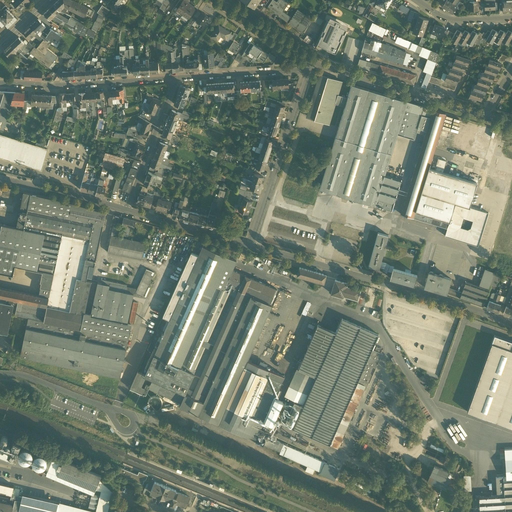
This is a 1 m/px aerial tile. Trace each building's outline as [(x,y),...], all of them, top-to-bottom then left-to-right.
[(16,6),(20,10),(24,6),(24,7),(27,5),(26,4),(30,0),(29,0),(13,0),(12,2),(16,6)] [(59,0),(58,0),(54,4),(60,10),(62,8),(65,6),(59,0)] [(59,0),(65,6),(66,7),(68,8),(72,0),(59,0)] [(72,0),(68,8),(84,16),(85,13),(88,8),(72,0)] [(118,6),(121,2),(117,0),(110,0),(107,4),(112,7),(113,8),(113,9),(113,10),(113,11),(113,10),(114,12),(115,12),(117,12),(118,11),(118,9),(118,8),(117,7),(118,6)] [(176,11),(182,15),(189,4),(183,0),(178,7),(176,11)] [(278,16),(288,23),(292,18),(283,12),(289,2),(286,0),(278,0),(280,1),(278,3),(273,0),(272,0),(271,2),(267,7),(268,7),(279,15),(278,16)] [(378,0),(376,3),(381,6),(385,8),(386,9),(390,0),(378,0)] [(447,10),(452,3),(449,1),(447,0),(445,0),(441,6),(447,10)] [(484,0),(484,3),(485,10),(495,9),(495,7),(497,7),(497,4),(496,4),(495,2),(495,1),(489,1),(489,0),(484,0)] [(503,11),(511,10),(511,1),(506,2),(503,2),(503,5),(503,11)] [(469,2),(470,11),(477,11),(477,6),(477,2),(469,2)] [(456,6),(455,5),(452,3),(447,10),(452,14),(456,8),(457,7),(456,6)] [(54,4),(49,8),(55,15),(57,12),(60,10),(54,4)] [(195,8),(189,4),(182,15),(188,19),(191,15),(195,8)] [(398,9),(406,14),(409,9),(401,4),(398,9)] [(98,14),(99,14),(102,15),(107,9),(102,5),(97,13),(98,14)] [(359,10),(358,14),(359,14),(362,13),(365,8),(358,6),(357,10),(359,10)] [(65,21),(55,15),(49,8),(45,13),(49,16),(51,17),(51,16),(64,23),(65,21)] [(14,16),(9,11),(7,9),(5,11),(4,12),(0,16),(1,16),(7,23),(14,16)] [(288,24),(302,33),(312,19),(297,10),(292,18),(288,23),(288,24)] [(414,18),(416,13),(410,11),(407,19),(413,21),(414,18)] [(55,15),(65,21),(67,18),(57,12),(55,15)] [(196,20),(203,25),(209,17),(201,12),(196,20)] [(313,21),(320,25),(323,20),(316,16),(313,21)] [(413,32),(422,35),(428,19),(419,16),(418,19),(413,32)] [(68,22),(85,33),(88,28),(70,17),(68,22)] [(187,25),(190,27),(195,19),(193,17),(187,25)] [(348,26),(330,18),(328,21),(335,24),(336,22),(340,24),(339,26),(346,30),(348,26)] [(38,19),(31,26),(37,32),(39,30),(44,25),(38,19)] [(322,35),(317,45),(327,49),(335,53),(341,41),(340,40),(343,34),(344,34),(346,30),(339,26),(340,24),(336,22),(335,24),(328,21),(324,31),(325,31),(323,36),(322,35)] [(96,22),(92,30),(97,32),(101,25),(96,22)] [(386,29),(372,23),(369,30),(382,37),(386,29)] [(432,32),(436,34),(442,36),(444,31),(445,28),(435,24),(434,27),(432,32)] [(211,37),(216,40),(219,35),(226,40),(230,33),(218,25),(211,37)] [(34,35),(37,32),(31,26),(23,33),(29,39),(34,35)] [(94,38),(97,32),(92,30),(89,28),(86,34),(94,38)] [(458,41),(459,40),(463,33),(460,31),(460,32),(457,30),(454,34),(451,39),(451,40),(457,43),(458,41)] [(494,41),(494,40),(498,33),(495,31),(492,30),(490,32),(487,37),(486,39),(493,43),(494,41)] [(500,30),(498,33),(494,40),(500,43),(501,41),(502,40),(506,33),(503,31),(503,32),(500,30)] [(464,31),(463,33),(459,40),(465,44),(466,42),(467,41),(471,34),(468,32),(467,33),(464,31)] [(472,31),(471,34),(467,41),(470,42),(469,44),(472,45),(474,42),(477,37),(479,34),(475,32),(475,33),(472,31)] [(508,31),(506,33),(502,40),(508,44),(509,42),(510,41),(511,37),(511,32),(508,31)] [(42,38),(45,40),(48,42),(50,39),(55,42),(57,40),(58,40),(61,36),(55,32),(54,34),(50,32),(47,35),(42,32),(40,35),(42,38)] [(11,44),(17,50),(24,43),(19,37),(11,44)] [(410,49),(412,43),(397,37),(395,43),(410,49)] [(362,52),(385,58),(389,45),(386,44),(371,40),(366,38),(362,52)] [(42,42),(36,49),(53,61),(56,57),(44,47),(48,42),(45,40),(43,42),(42,42)] [(161,42),(160,41),(158,41),(157,40),(157,45),(158,53),(160,53),(168,52),(171,52),(171,47),(171,46),(163,43),(161,42)] [(171,46),(171,47),(174,49),(174,55),(175,63),(178,62),(178,63),(180,61),(183,61),(182,43),(176,41),(172,47),(171,46)] [(228,49),(235,54),(240,46),(233,41),(228,49)] [(245,50),(254,56),(255,55),(257,57),(262,50),(251,42),(245,50)] [(20,52),(26,57),(30,52),(34,47),(33,46),(29,43),(27,45),(24,43),(17,50),(20,52)] [(10,57),(13,53),(15,52),(17,50),(11,44),(4,51),(10,57)] [(406,53),(389,45),(385,58),(403,64),(406,53)] [(48,67),(53,61),(36,49),(34,47),(30,52),(31,53),(48,67)] [(431,51),(422,47),(420,53),(419,55),(428,58),(428,59),(431,51)] [(120,55),(120,56),(123,56),(123,60),(125,59),(129,59),(129,50),(126,50),(126,53),(125,53),(125,52),(124,52),(124,54),(120,54),(120,55)] [(245,50),(242,56),(241,56),(244,58),(250,62),(254,56),(245,50)] [(268,55),(262,50),(257,57),(255,55),(254,56),(263,63),(266,59),(269,55),(268,55)] [(439,54),(431,51),(428,59),(428,58),(423,71),(427,72),(431,74),(436,63),(439,54)] [(26,57),(20,52),(18,55),(20,57),(25,61),(27,58),(26,57)] [(61,57),(66,60),(69,55),(64,52),(61,57)] [(214,59),(220,62),(221,60),(223,58),(223,56),(218,53),(214,59)] [(266,59),(272,63),(275,57),(270,53),(268,55),(269,55),(266,59)] [(204,54),(205,66),(213,66),(212,61),(214,61),(213,58),(212,58),(212,54),(204,54)] [(240,63),(244,58),(241,56),(242,56),(238,54),(234,59),(240,63)] [(458,56),(456,62),(466,66),(467,66),(468,63),(469,63),(470,60),(458,56)] [(140,74),(149,73),(149,63),(149,59),(147,59),(143,59),(143,63),(139,64),(139,65),(140,74)] [(357,68),(377,74),(379,66),(359,60),(357,68)] [(491,60),(489,67),(498,70),(499,70),(500,67),(501,67),(502,64),(497,62),(491,60)] [(187,70),(195,70),(194,61),(186,62),(187,70)] [(150,63),(149,63),(149,73),(158,72),(159,72),(158,63),(154,63),(154,62),(150,62),(150,63)] [(465,69),(466,66),(456,62),(455,62),(453,69),(463,72),(464,69),(465,69)] [(380,65),(379,66),(377,74),(403,82),(413,85),(416,76),(406,73),(380,65)] [(497,73),(498,70),(489,67),(487,66),(485,73),(494,76),(495,76),(496,73),(497,73)] [(461,76),(463,72),(453,69),(452,68),(450,75),(459,78),(460,78),(461,76)] [(24,80),(41,81),(42,73),(25,72),(24,80)] [(426,88),(431,74),(427,72),(421,87),(426,88)] [(493,80),(494,76),(485,73),(484,73),(482,79),(491,82),(492,83),(493,80)] [(335,104),(345,106),(347,98),(338,95),(342,82),(319,75),(306,117),(329,124),(335,104)] [(458,82),(459,78),(450,75),(448,75),(446,81),(448,82),(451,83),(453,84),(456,85),(457,82),(458,82)] [(490,86),(491,82),(482,79),(480,79),(478,85),(487,88),(488,89),(489,86),(490,86)] [(273,89),(281,88),(280,80),(272,80),(272,84),(272,89),(273,89)] [(257,81),(250,82),(251,91),(260,90),(259,81),(257,81)] [(248,91),(251,91),(250,82),(244,82),(241,82),(241,91),(242,91),(248,91)] [(226,83),(213,84),(214,92),(218,92),(222,92),(227,92),(226,83)] [(319,189),(336,194),(368,90),(351,85),(347,98),(345,106),(319,189)] [(486,92),(487,88),(478,85),(476,85),(474,91),(483,95),(485,95),(486,92)] [(180,88),(177,95),(186,98),(189,89),(181,86),(180,88)] [(336,194),(375,206),(387,167),(397,134),(407,101),(368,90),(336,194)] [(482,98),(483,95),(474,91),(473,91),(470,98),(476,100),(481,102),(481,101),(482,98)] [(11,104),(15,92),(7,92),(0,113),(0,119),(6,121),(11,104)] [(23,105),(24,101),(24,93),(15,92),(11,104),(23,105)] [(108,92),(108,100),(113,99),(117,99),(116,92),(108,92)] [(66,102),(70,102),(75,102),(75,94),(66,94),(66,102)] [(183,107),(186,98),(177,95),(175,101),(174,104),(183,107)] [(162,101),(153,98),(152,101),(151,104),(158,107),(159,108),(162,101)] [(275,109),(277,104),(266,101),(265,106),(270,107),(275,109)] [(433,109),(407,101),(397,134),(414,139),(414,140),(417,132),(422,116),(430,118),(425,135),(400,214),(413,218),(429,168),(445,113),(433,109)] [(151,104),(149,108),(147,113),(155,115),(158,107),(151,104)] [(60,107),(58,107),(53,120),(57,122),(62,108),(60,108),(60,107)] [(178,119),(179,115),(180,113),(172,110),(169,116),(178,119)] [(176,122),(178,119),(169,116),(165,129),(173,132),(174,129),(176,122)] [(422,116),(417,132),(425,135),(430,118),(422,116)] [(143,124),(142,128),(149,131),(152,123),(145,120),(143,124)] [(275,136),(277,131),(269,128),(265,127),(263,126),(262,130),(267,132),(267,133),(275,136)] [(142,128),(140,132),(139,135),(142,136),(143,136),(147,138),(150,131),(149,131),(142,128)] [(141,138),(142,136),(139,135),(135,133),(136,130),(134,129),(128,130),(126,133),(141,138)] [(171,136),(173,132),(165,129),(162,135),(170,138),(171,136)] [(0,157),(11,161),(11,160),(16,162),(17,160),(18,157),(25,159),(24,160),(26,162),(32,164),(34,163),(35,165),(40,167),(43,166),(43,164),(43,165),(48,149),(0,134),(0,157)] [(387,167),(404,172),(414,139),(397,134),(387,167)] [(127,147),(133,149),(136,142),(131,140),(129,140),(127,147)] [(136,142),(133,149),(141,152),(144,146),(138,143),(136,142)] [(160,142),(155,154),(163,157),(166,150),(166,149),(168,145),(160,142)] [(133,149),(132,152),(131,155),(139,159),(141,152),(133,149)] [(125,157),(105,152),(101,165),(121,171),(125,157)] [(159,169),(163,157),(155,154),(150,166),(159,169)] [(42,170),(43,165),(43,164),(43,166),(40,167),(35,165),(34,163),(32,164),(26,162),(24,160),(25,159),(18,157),(17,160),(16,162),(11,160),(11,161),(42,170)] [(168,159),(163,157),(159,169),(158,171),(163,172),(165,168),(167,168),(169,164),(168,163),(169,159),(168,159)] [(132,167),(138,169),(141,161),(134,159),(133,164),(132,167)] [(413,218),(447,228),(448,224),(455,203),(469,207),(477,183),(443,172),(446,161),(438,159),(435,170),(429,168),(413,218)] [(128,174),(135,177),(138,169),(132,167),(131,166),(128,174)] [(404,172),(387,167),(375,206),(392,211),(404,172)] [(155,179),(155,177),(156,174),(154,174),(148,172),(146,178),(154,181),(155,179)] [(113,190),(118,191),(121,179),(122,179),(123,175),(118,174),(113,190)] [(122,189),(129,192),(135,177),(128,174),(122,189)] [(253,179),(252,181),(260,184),(263,177),(255,174),(253,179)] [(152,187),(153,184),(154,181),(146,178),(144,185),(152,187)] [(90,183),(86,182),(82,181),(80,189),(88,192),(90,183)] [(260,184),(252,181),(250,186),(250,188),(258,191),(260,184)] [(98,185),(93,184),(90,183),(88,192),(95,194),(98,185)] [(102,186),(101,186),(98,185),(95,194),(103,196),(106,187),(102,186)] [(0,194),(3,195),(2,199),(6,199),(9,189),(0,186),(0,194)] [(24,192),(16,227),(61,237),(67,210),(69,202),(24,192)] [(144,204),(146,196),(142,194),(143,194),(140,193),(137,203),(144,204)] [(150,196),(146,196),(144,204),(150,206),(152,200),(153,197),(150,196)] [(156,209),(162,211),(164,202),(161,201),(162,200),(159,199),(158,202),(156,209)] [(238,212),(247,215),(248,211),(251,201),(243,199),(238,212)] [(69,202),(67,210),(73,211),(73,212),(97,217),(96,223),(103,224),(105,212),(69,202)] [(168,203),(164,202),(162,211),(168,213),(171,204),(171,203),(168,202),(168,203)] [(471,228),(467,230),(482,234),(488,213),(469,207),(455,203),(448,224),(460,228),(463,218),(473,221),(471,228)] [(511,205),(510,205),(493,260),(511,265),(511,205)] [(179,218),(181,209),(178,209),(173,207),(171,215),(172,215),(179,218)] [(184,210),(181,209),(179,218),(188,220),(190,212),(184,210)] [(44,321),(81,329),(84,314),(91,281),(86,280),(86,278),(89,265),(94,266),(95,261),(103,224),(96,223),(97,217),(73,212),(73,211),(67,210),(61,237),(51,289),(50,291),(49,290),(48,295),(50,295),(49,298),(47,307),(44,321)] [(199,215),(190,212),(188,220),(197,223),(199,215)] [(208,217),(199,215),(197,223),(206,225),(208,217)] [(208,216),(208,217),(206,225),(212,227),(215,218),(208,216)] [(125,236),(128,237),(130,230),(129,230),(130,228),(134,229),(136,221),(124,217),(121,225),(125,227),(125,228),(124,228),(122,235),(125,236)] [(0,272),(13,275),(15,265),(25,267),(25,268),(42,271),(41,282),(42,282),(41,287),(51,289),(61,237),(16,227),(1,224),(0,223),(0,272)] [(478,246),(482,234),(467,230),(460,228),(448,224),(447,228),(445,236),(478,246)] [(379,269),(379,267),(381,262),(388,235),(378,232),(368,266),(379,269)] [(116,237),(113,236),(111,236),(108,252),(142,260),(146,243),(116,237)] [(247,360),(270,309),(249,300),(247,305),(240,302),(251,278),(232,270),(236,261),(203,246),(198,255),(191,252),(163,316),(170,319),(154,355),(145,375),(146,376),(151,378),(153,379),(185,394),(181,403),(179,406),(219,424),(245,366),(247,360)] [(238,259),(244,262),(247,255),(241,253),(238,259)] [(387,270),(392,272),(393,269),(394,266),(390,265),(386,263),(381,262),(379,267),(383,268),(387,270)] [(297,276),(324,284),(326,275),(299,267),(297,276)] [(417,275),(410,273),(405,272),(393,269),(392,272),(390,278),(414,284),(417,275)] [(485,269),(479,286),(489,290),(491,284),(495,273),(485,269)] [(136,294),(143,297),(154,273),(148,270),(136,294)] [(445,293),(446,294),(448,288),(451,279),(442,276),(442,275),(439,274),(438,275),(433,274),(433,272),(430,271),(429,272),(424,287),(445,293)] [(277,289),(251,278),(240,302),(247,305),(249,300),(270,309),(272,305),(270,304),(277,289)] [(344,295),(357,299),(358,296),(359,296),(360,293),(359,293),(360,290),(346,286),(347,283),(335,279),(331,293),(343,297),(344,295)] [(97,284),(96,286),(125,293),(127,285),(102,280),(101,284),(97,284)] [(483,307),(489,290),(479,286),(465,281),(461,293),(459,298),(483,307)] [(96,286),(90,314),(90,315),(127,323),(133,294),(125,293),(96,286)] [(47,307),(49,298),(39,296),(0,287),(0,296),(5,298),(7,298),(14,300),(18,301),(47,307)] [(50,291),(51,289),(41,287),(39,296),(49,298),(50,295),(48,295),(49,290),(50,291)] [(446,294),(459,298),(461,293),(448,288),(446,294)] [(491,294),(489,300),(495,302),(498,294),(494,293),(492,293),(491,294)] [(492,310),(495,302),(489,300),(486,308),(492,310)] [(47,307),(18,301),(17,305),(15,315),(28,318),(44,321),(47,307)] [(6,302),(5,302),(0,328),(0,331),(7,333),(13,304),(6,302)] [(129,323),(134,324),(139,303),(134,302),(129,323)] [(501,304),(498,303),(495,302),(492,310),(498,312),(501,304)] [(509,316),(511,308),(508,307),(506,306),(503,314),(509,316)] [(90,314),(84,314),(81,329),(127,340),(131,324),(127,323),(90,315),(90,314)] [(44,321),(28,318),(19,357),(119,379),(127,340),(81,329),(44,321)] [(357,383),(359,378),(362,371),(366,364),(372,349),(379,334),(342,318),(335,333),(317,325),(298,369),(315,377),(316,377),(303,406),(294,402),(284,424),(330,445),(330,444),(336,430),(340,423),(354,390),(356,386),(357,383)] [(511,341),(494,335),(491,343),(511,350),(511,341)] [(511,350),(491,343),(467,412),(511,427),(511,350)] [(145,367),(147,368),(156,350),(154,349),(145,367)] [(372,349),(366,364),(375,368),(382,353),(372,349)] [(245,366),(267,376),(270,370),(247,360),(245,366)] [(366,364),(362,371),(372,375),(375,368),(366,364)] [(281,382),(267,376),(245,366),(219,424),(255,440),(264,420),(272,404),(273,400),(275,397),(276,395),(278,396),(282,389),(279,388),(281,382)] [(315,377),(298,369),(297,368),(288,387),(294,389),(290,399),(303,404),(315,377)] [(284,376),(270,370),(267,376),(281,382),(284,376)] [(130,388),(142,394),(144,388),(141,387),(145,379),(146,376),(145,375),(138,371),(131,387),(130,388)] [(369,383),(372,375),(362,371),(359,378),(367,382),(368,382),(369,383)] [(336,430),(330,444),(338,448),(367,382),(359,378),(357,383),(356,386),(354,390),(340,423),(336,430)] [(185,394),(153,379),(150,385),(149,388),(181,403),(185,394)] [(149,388),(150,385),(146,384),(144,388),(142,394),(145,395),(149,388)] [(284,396),(290,399),(294,389),(288,387),(284,396)] [(148,401),(148,404),(148,407),(150,409),(153,410),(156,410),(159,409),(161,408),(162,405),(162,402),(161,399),(159,397),(157,396),(154,396),(151,397),(149,398),(148,401)] [(178,406),(179,405),(180,405),(180,403),(164,396),(163,396),(163,397),(163,398),(163,399),(178,406)] [(283,400),(275,397),(273,400),(274,400),(277,401),(275,405),(272,404),(264,420),(272,423),(276,414),(278,411),(281,404),(282,401),(283,400)] [(269,443),(264,441),(265,438),(266,437),(260,434),(257,441),(263,444),(272,448),(274,442),(270,440),(269,443)] [(15,456),(21,442),(14,439),(8,453),(15,456)] [(283,447),(274,442),(272,448),(281,452),(283,447)] [(315,469),(320,471),(325,462),(284,444),(283,447),(281,452),(280,453),(307,465),(315,469)] [(32,457),(33,454),(33,451),(32,449),(29,447),(27,446),(24,446),(22,448),(20,450),(19,452),(19,455),(20,458),(22,459),(25,460),(28,460),(30,459),(32,457)] [(511,511),(511,449),(504,449),(505,464),(506,481),(503,481),(503,477),(496,477),(497,495),(479,496),(475,496),(475,511),(511,511)] [(15,456),(8,453),(0,450),(0,456),(13,462),(15,456)] [(46,462),(47,460),(47,457),(46,455),(43,453),(41,452),(38,452),(36,453),(34,455),(33,458),(33,461),(34,463),(36,465),(39,466),(42,466),(44,465),(46,462)] [(48,470),(57,474),(63,460),(51,455),(45,469),(48,470)] [(57,474),(95,490),(95,489),(99,480),(101,475),(91,471),(63,460),(57,474)] [(339,469),(325,462),(320,471),(319,473),(334,480),(339,469)] [(435,464),(430,475),(448,483),(452,472),(435,464)] [(312,474),(315,469),(307,465),(305,470),(312,474)] [(116,473),(144,484),(147,477),(119,466),(116,473)] [(57,474),(48,470),(46,475),(92,494),(93,494),(94,494),(95,490),(57,474)] [(445,490),(448,483),(430,475),(427,482),(445,490)] [(107,511),(112,493),(99,480),(95,489),(102,491),(101,496),(97,510),(97,511),(59,502),(58,506),(81,511),(107,511)] [(186,506),(187,505),(188,502),(190,497),(176,491),(169,488),(170,487),(161,484),(155,481),(150,492),(157,495),(165,498),(171,501),(170,503),(174,505),(176,502),(186,506)] [(11,494),(12,494),(19,495),(20,488),(0,483),(0,490),(7,492),(7,493),(11,494)] [(23,493),(22,496),(22,497),(58,506),(59,502),(60,502),(23,493)] [(11,494),(10,498),(15,499),(13,506),(12,511),(15,511),(56,511),(58,509),(57,509),(58,506),(22,497),(22,496),(19,495),(12,494),(11,494)] [(88,508),(97,510),(101,496),(94,494),(93,494),(92,494),(88,508)] [(0,508),(2,509),(12,511),(13,506),(0,503),(0,508)]
